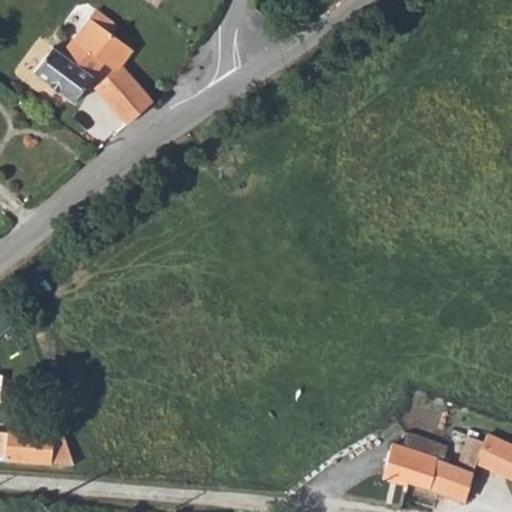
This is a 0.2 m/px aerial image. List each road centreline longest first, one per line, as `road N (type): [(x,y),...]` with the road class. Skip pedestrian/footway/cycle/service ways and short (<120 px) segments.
road 1 (unclassified): [(0,482),(368,511)]
road 2 (residential): [(0,271),(237,85)]
road 3 (residential): [(237,85),(357,0)]
